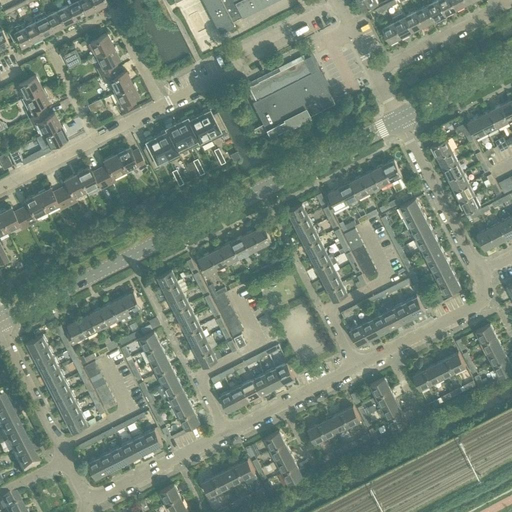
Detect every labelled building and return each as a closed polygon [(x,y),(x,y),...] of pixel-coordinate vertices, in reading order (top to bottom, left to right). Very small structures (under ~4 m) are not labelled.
[(78,0),(65,0),(68,7),(67,7),(75,22),(77,22),(80,21),(81,18),(86,16),(78,1),(79,1),(78,0)] [(81,0),(79,1),(78,1),(86,16),(96,11),(90,0),(81,0)] [(104,0),(90,0),(96,11),(107,5),(104,0)] [(202,0),(203,1),(204,0),(218,29),(217,29),(218,30),(220,33),(235,26),(232,21),(241,17),(242,17),(242,16),(273,0),(202,0)] [(357,0),(363,11),(378,3),(376,0),(357,0)] [(388,8),(397,3),(394,0),(392,0),(386,4),(388,8)] [(443,16),(447,14),(439,0),(436,0),(428,5),(436,20),(437,22),(444,19),(443,16)] [(439,0),(447,14),(458,8),(453,0),(439,0)] [(453,0),(458,8),(469,3),(467,0),(453,0)] [(16,11),(27,6),(25,2),(14,7),(16,11)] [(378,13),(388,8),(386,4),(376,9),(378,13)] [(425,25),(436,20),(428,5),(417,10),(425,25)] [(5,17),(16,11),(14,7),(3,12),(5,17)] [(67,7),(57,12),(64,27),(75,22),(67,7)] [(414,31),(425,25),(417,10),(406,16),(414,31)] [(44,11),(33,16),(36,23),(35,23),(43,38),(53,32),(46,18),(47,17),(44,11)] [(47,17),(46,18),(53,32),(64,27),(57,12),(47,17)] [(406,16),(403,12),(392,18),(394,22),(395,22),(403,37),(414,31),(406,16)] [(391,43),(403,37),(395,22),(394,22),(384,28),(391,43)] [(13,28),(8,31),(13,42),(17,40),(21,48),(32,43),(24,29),(26,28),(23,23),(18,25),(17,25),(14,27),(13,28)] [(26,28),(24,29),(32,43),(43,38),(35,23),(26,28)] [(0,29),(0,48),(9,44),(1,29),(0,29)] [(96,54),(114,45),(107,33),(90,42),(96,54)] [(116,46),(114,47),(114,45),(96,54),(91,56),(94,61),(99,59),(102,66),(98,68),(101,75),(118,67),(115,61),(120,58),(117,52),(119,51),(116,46)] [(69,68),(81,62),(75,49),(63,56),(69,68)] [(334,102),(330,95),(310,54),(249,86),(256,99),(253,101),(270,135),(334,102)] [(126,70),(121,73),(118,67),(101,75),(104,81),(109,79),(115,91),(132,82),(126,70)] [(25,97),(43,89),(36,75),(18,84),(25,97)] [(135,83),(133,84),(132,82),(115,91),(121,104),(118,106),(120,110),(135,103),(133,98),(139,95),(136,89),(137,89),(135,83)] [(25,97),(22,99),(28,110),(26,111),(30,118),(47,109),(43,103),(49,100),(46,95),(47,94),(44,88),(43,89),(25,97)] [(92,112),(104,106),(100,99),(88,105),(92,112)] [(511,99),(501,105),(509,121),(511,119),(511,99)] [(498,126),(509,121),(501,105),(490,110),(498,126)] [(212,114),(209,109),(208,108),(202,111),(203,112),(199,114),(211,140),(228,132),(217,111),(212,114)] [(55,112),(49,115),(47,109),(30,118),(33,124),(37,121),(44,134),(62,125),(55,112)] [(487,132),(498,126),(490,110),(479,116),(487,132)] [(201,146),(211,140),(199,114),(194,117),(193,115),(188,118),(187,118),(200,143),(199,143),(201,146)] [(187,118),(188,118),(187,117),(186,116),(180,119),(181,120),(176,122),(189,148),(199,143),(200,143),(187,118)] [(476,137),(487,132),(479,116),(468,122),(476,137)] [(179,153),(189,148),(176,122),(172,124),(171,123),(165,126),(166,127),(165,128),(166,129),(179,153)] [(469,141),(473,139),(465,122),(455,128),(458,133),(463,130),(469,141)] [(257,136),(267,131),(263,124),(254,129),(257,136)] [(44,134),(37,137),(43,150),(50,146),(68,137),(65,131),(66,130),(64,125),(62,126),(62,125),(44,134)] [(180,156),(179,153),(166,129),(160,132),(161,133),(156,135),(167,157),(169,161),(180,156)] [(157,162),(167,157),(156,135),(152,138),(151,136),(145,139),(146,141),(148,146),(143,148),(154,169),(160,166),(157,162)] [(439,157),(453,149),(448,138),(433,145),(439,157)] [(474,150),(478,148),(473,139),(469,141),(474,150)] [(499,150),(508,145),(506,141),(496,145),(499,150)] [(15,164),(24,160),(17,147),(9,151),(15,164)] [(137,150),(131,153),(129,147),(123,150),(122,148),(116,151),(117,153),(116,153),(125,171),(137,165),(139,170),(146,166),(137,150)] [(486,156),(495,152),(493,147),(483,152),(486,156)] [(218,148),(214,150),(217,157),(222,155),(218,148)] [(444,168),(459,160),(453,149),(439,157),(444,168)] [(480,163),(485,161),(480,151),(475,154),(480,163)] [(6,152),(0,155),(0,162),(4,169),(12,165),(6,152)] [(113,177),(125,171),(116,153),(104,159),(107,165),(99,169),(107,186),(115,182),(113,177)] [(222,155),(217,157),(221,164),(225,162),(222,155)] [(197,158),(193,161),(196,168),(201,166),(197,158)] [(395,160),(384,165),(391,181),(396,191),(403,188),(398,178),(403,175),(395,160)] [(450,179),(465,171),(459,160),(444,168),(450,179)] [(485,172),(489,170),(485,161),(480,163),(485,172)] [(380,186),(391,181),(384,165),(373,171),(380,186)] [(201,166),(196,168),(200,175),(204,173),(201,166)] [(99,169),(92,173),(89,167),(84,170),(83,168),(77,171),(78,173),(76,173),(85,191),(97,185),(100,190),(107,186),(99,169)] [(176,169),(172,171),(175,178),(180,176),(176,169)] [(370,192),(380,186),(373,171),(362,176),(370,192)] [(456,190),(470,182),(465,171),(450,179),(456,190)] [(73,197),(85,191),(76,173),(64,179),(67,185),(60,189),(68,206),(76,202),(73,197)] [(491,185),(496,183),(491,173),(487,176),(491,185)] [(180,176),(175,178),(179,185),(183,183),(180,176)] [(359,197),(370,192),(362,176),(351,182),(359,197)] [(504,193),(510,190),(504,179),(499,182),(504,193)] [(348,203),(359,197),(351,182),(340,187),(348,203)] [(461,201),(476,193),(470,182),(456,190),(461,201)] [(496,194),(501,192),(496,183),(491,185),(496,194)] [(60,189),(53,192),(50,187),(44,189),(44,188),(38,191),(38,192),(37,193),(46,211),(58,205),(61,210),(68,206),(60,189)] [(330,194),(326,196),(333,210),(337,208),(348,203),(340,187),(329,193),(330,194)] [(411,192),(401,196),(403,201),(413,196),(412,194),(411,192)] [(34,217),(46,211),(37,193),(25,199),(28,205),(20,209),(29,226),(37,222),(34,217)] [(321,193),(316,195),(321,205),(326,203),(321,193)] [(476,193),(461,201),(467,212),(482,205),(476,193)] [(511,196),(510,193),(501,198),(503,202),(511,197),(511,196)] [(407,216),(423,208),(417,197),(401,205),(407,216)] [(391,207),(400,202),(398,198),(389,203),(391,207)] [(501,198),(492,202),(494,207),(503,202),(501,198)] [(304,203),(289,210),(295,221),(309,214),(304,203)] [(382,212),(391,207),(389,203),(379,207),(382,212)] [(481,214),(490,209),(488,204),(479,209),(481,214)] [(328,206),(323,208),(328,218),(333,216),(328,206)] [(20,209),(13,213),(10,207),(5,209),(4,208),(0,210),(0,217),(6,231),(16,226),(18,231),(29,226),(20,209)] [(412,227),(428,219),(423,208),(407,216),(412,227)] [(369,218),(378,213),(376,209),(367,214),(369,218)] [(479,209),(470,214),(472,218),(481,214),(479,209)] [(309,214),(295,221),(301,232),(315,225),(309,214)] [(360,223),(369,218),(367,214),(358,218),(360,223)] [(333,216),(328,218),(333,228),(337,225),(333,216)] [(386,227),(390,225),(385,216),(381,218),(386,227)] [(511,219),(511,217),(500,222),(507,237),(511,234),(511,219)] [(418,238),(434,230),(428,219),(412,227),(418,238)] [(347,229),(357,224),(354,220),(345,225),(347,229)] [(496,243),(507,237),(500,222),(489,228),(496,243)] [(262,247),(273,241),(265,225),(254,231),(262,247)] [(315,225),(301,232),(306,244),(321,236),(315,225)] [(391,238),(396,236),(390,225),(386,227),(391,238)] [(340,241),(344,239),(339,228),(335,231),(340,241)] [(348,239),(358,234),(356,228),(345,234),(348,239)] [(489,228),(477,234),(485,249),(496,243),(489,228)] [(424,249),(440,241),(434,230),(418,238),(424,249)] [(251,252),(262,247),(254,231),(244,236),(251,252)] [(351,245),(361,239),(358,234),(348,239),(351,245)] [(240,258),(251,252),(244,236),(233,242),(240,258)] [(312,255),(326,248),(321,236),(306,244),(312,255)] [(397,249),(401,247),(396,236),(391,238),(397,249)] [(344,250),(349,248),(344,239),(340,241),(344,250)] [(353,250),(364,244),(361,239),(351,245),(353,250)] [(429,260),(445,252),(440,241),(424,249),(429,260)] [(230,263),(240,258),(233,242),(222,247),(230,263)] [(356,255),(366,250),(364,244),(353,250),(356,255)] [(219,269),(230,263),(222,247),(211,253),(219,269)] [(403,260),(407,258),(401,247),(397,249),(403,260)] [(333,252),(329,254),(326,248),(312,255),(318,266),(336,257),(333,252)] [(358,260),(369,255),(366,250),(356,255),(358,260)] [(351,264),(356,261),(350,251),(346,253),(351,264)] [(435,271),(451,263),(445,252),(429,260),(435,271)] [(208,274),(219,269),(211,253),(200,258),(208,274)] [(361,266),(372,260),(369,255),(358,260),(361,266)] [(336,257),(318,266),(323,278),(338,270),(337,269),(340,268),(337,262),(338,261),(336,257)] [(274,267),(284,262),(281,258),(272,263),(274,267)] [(408,271),(412,269),(407,258),(403,260),(408,271)] [(191,271),(196,269),(191,259),(186,261),(191,271)] [(364,271),(374,266),(372,260),(361,266),(364,271)] [(356,261),(351,264),(356,273),(360,270),(356,261)] [(441,282),(457,274),(451,263),(435,271),(441,282)] [(262,273),(271,269),(269,264),(260,269),(262,273)] [(367,277),(377,271),(374,266),(364,271),(367,277)] [(164,287),(178,280),(173,269),(159,276),(164,287)] [(253,278),(262,273),(260,269),(250,274),(253,278)] [(414,282),(418,280),(412,269),(408,271),(414,282)] [(338,270),(323,278),(329,289),(344,281),(338,270)] [(198,284),(203,282),(198,272),(193,274),(198,284)] [(362,286),(367,284),(362,274),(357,276),(362,286)] [(447,293),(462,285),(457,274),(441,282),(447,293)] [(240,284),(249,280),(247,275),(238,280),(240,284)] [(399,288),(408,283),(406,279),(397,284),(399,288)] [(170,298),(184,291),(178,280),(164,287),(170,298)] [(231,289),(240,284),(238,280),(229,285),(231,289)] [(344,281),(329,289),(335,300),(349,293),(344,281)] [(203,294),(208,291),(203,282),(198,284),(203,294)] [(430,304),(423,291),(421,292),(416,283),(412,285),(417,295),(407,300),(415,316),(426,310),(425,307),(430,304)] [(388,294),(399,288),(397,284),(386,289),(388,294)] [(218,296),(225,292),(227,291),(225,286),(216,291),(218,295),(218,296)] [(377,299),(388,294),(386,289),(375,295),(377,299)] [(132,312),(142,307),(134,291),(124,296),(132,312)] [(176,310),(190,302),(184,291),(170,298),(176,310)] [(217,303),(228,297),(225,292),(218,296),(218,295),(214,297),(217,303)] [(210,306),(214,304),(209,294),(205,297),(210,306)] [(367,304),(377,299),(375,295),(365,300),(367,304)] [(120,318),(132,312),(124,296),(112,302),(120,318)] [(220,308),(231,303),(228,297),(217,303),(220,308)] [(355,310),(367,304),(365,300),(352,306),(355,310)] [(404,321),(415,316),(407,300),(396,306),(404,321)] [(110,323),(120,318),(112,302),(102,307),(110,323)] [(181,321),(196,314),(190,302),(176,310),(181,321)] [(223,314),(234,308),(231,303),(220,308),(223,314)] [(215,316),(219,314),(214,304),(210,306),(215,316)] [(352,311),(355,310),(352,306),(341,312),(344,318),(353,313),(352,311)] [(392,327),(404,321),(396,306),(385,311),(392,327)] [(99,329),(110,323),(102,307),(91,313),(99,329)] [(225,319),(236,314),(234,308),(223,314),(225,319)] [(381,333),(392,327),(385,311),(373,317),(381,333)] [(88,334),(99,329),(91,313),(80,318),(88,334)] [(187,332),(201,325),(196,314),(181,321),(187,332)] [(228,324),(239,319),(236,314),(225,319),(228,324)] [(221,329),(226,326),(221,317),(216,319),(221,329)] [(370,338),(381,333),(373,317),(362,322),(370,338)] [(77,340),(88,334),(80,318),(69,324),(71,329),(67,331),(73,344),(78,341),(77,340)] [(231,329),(242,324),(239,319),(228,324),(231,329)] [(359,344),(370,338),(362,322),(351,328),(359,344)] [(482,342),(496,334),(490,323),(476,330),(482,342)] [(141,328),(144,333),(153,328),(151,324),(142,329),(141,328)] [(234,335),(245,330),(242,324),(231,329),(234,335)] [(62,338),(66,336),(61,325),(56,327),(62,338)] [(193,343),(207,336),(201,325),(187,332),(193,343)] [(226,338),(230,336),(226,326),(221,329),(226,338)] [(138,330),(129,335),(131,339),(140,335),(138,330)] [(146,349),(161,342),(155,331),(141,338),(146,349)] [(34,353),(50,345),(44,333),(28,342),(34,353)] [(240,347),(247,343),(242,333),(235,337),(240,347)] [(488,353),(502,346),(496,334),(482,342),(488,353)] [(122,344),(131,339),(129,335),(119,340),(122,344)] [(68,349),(72,347),(66,336),(62,338),(68,349)] [(199,354),(213,347),(207,336),(193,343),(199,354)] [(461,350),(466,348),(461,338),(456,340),(461,350)] [(233,351),(237,349),(232,340),(228,342),(233,351)] [(110,350),(118,346),(116,341),(108,345),(110,350)] [(152,360),(167,353),(161,342),(146,349),(152,360)] [(40,364),(55,356),(50,345),(34,353),(40,364)] [(108,345),(97,351),(100,355),(110,350),(108,345)] [(131,355),(126,345),(121,347),(126,357),(131,355)] [(276,345),(267,349),(269,353),(278,349),(276,345)] [(494,364),(508,357),(502,346),(488,353),(494,364)] [(73,361),(77,358),(72,347),(68,349),(73,361)] [(204,365),(218,358),(213,347),(199,354),(204,365)] [(267,349),(257,354),(259,359),(269,353),(267,349)] [(468,363),(472,361),(467,351),(463,353),(468,363)] [(454,372),(466,366),(459,352),(447,357),(454,372)] [(84,355),(80,357),(83,364),(87,362),(96,357),(94,353),(85,357),(84,355)] [(158,372),(172,364),(167,353),(152,360),(158,372)] [(252,357),(245,360),(247,365),(251,363),(259,359),(257,354),(252,357)] [(45,375),(61,367),(55,356),(40,364),(45,375)] [(443,377),(454,372),(447,357),(436,363),(443,377)] [(499,376),(511,369),(511,365),(508,357),(494,364),(499,376)] [(79,372),(83,370),(77,358),(73,361),(79,372)] [(133,370),(137,368),(132,358),(128,361),(133,370)] [(88,371),(99,366),(96,360),(85,366),(88,371)] [(245,360),(234,366),(236,370),(238,375),(246,371),(243,367),(247,365),(245,360)] [(287,361),(276,366),(284,382),(295,377),(294,375),(287,361)] [(477,370),(472,361),(468,363),(472,373),(477,370)] [(432,383),(443,377),(436,363),(424,369),(432,383)] [(163,383),(178,376),(172,364),(158,372),(163,383)] [(91,377),(101,371),(99,366),(88,371),(91,377)] [(224,371),(223,372),(225,376),(235,371),(236,370),(234,366),(224,371)] [(276,366),(265,372),(273,388),(273,387),(284,382),(276,366)] [(51,386),(67,378),(61,367),(45,375),(51,386)] [(138,380),(142,378),(137,368),(133,370),(138,380)] [(420,389),(432,383),(424,369),(413,375),(420,389)] [(85,383),(89,381),(83,370),(79,372),(85,383)] [(93,382),(104,376),(101,371),(91,377),(93,382)] [(212,377),(211,378),(214,383),(223,379),(222,377),(225,376),(223,372),(212,377)] [(265,372),(253,378),(261,394),(273,388),(265,372)] [(479,386),(484,384),(479,374),(474,376),(479,386)] [(96,387),(107,382),(104,376),(93,382),(96,387)] [(169,394),(184,387),(178,376),(163,383),(169,394)] [(376,395),(391,388),(385,377),(371,384),(376,395)] [(56,397),(72,389),(67,378),(51,386),(56,397)] [(253,378),(242,383),(250,399),(261,394),(253,378)] [(463,385),(466,389),(466,390),(476,385),(473,380),(463,385)] [(90,394),(94,392),(89,381),(85,383),(90,394)] [(144,393),(149,390),(144,381),(139,383),(144,393)] [(99,392),(109,387),(107,382),(96,387),(99,392)] [(242,383),(231,389),(239,405),(250,399),(242,383)] [(102,398),(112,392),(109,387),(99,392),(102,398)] [(175,405),(189,398),(184,387),(169,394),(175,405)] [(462,391),(460,387),(450,392),(452,396),(462,391)] [(382,406),(397,399),(391,388),(376,395),(382,406)] [(62,408),(78,400),(72,389),(56,397),(62,408)] [(231,389),(220,395),(228,411),(239,405),(231,389)] [(149,390),(144,393),(150,404),(154,401),(154,400),(149,391),(149,390)] [(356,404),(360,401),(355,391),(351,394),(356,404)] [(96,405),(100,403),(94,392),(90,394),(96,405)] [(104,403),(115,398),(112,392),(102,398),(104,403)] [(443,401),(452,396),(450,392),(441,397),(443,401)] [(107,409),(118,403),(115,398),(104,403),(107,409)] [(180,417),(195,409),(189,398),(175,405),(180,417)] [(430,408),(440,403),(437,398),(428,403),(430,408)] [(0,415),(12,410),(6,399),(0,401),(0,415)] [(388,418),(402,410),(397,399),(382,406),(388,418)] [(68,419),(84,411),(78,400),(62,408),(68,419)] [(100,414),(104,411),(100,403),(96,405),(100,414)] [(160,413),(155,403),(151,406),(156,415),(160,413)] [(349,425),(361,419),(353,405),(342,411),(349,425)] [(362,416),(367,414),(362,405),(358,407),(362,416)] [(186,428),(201,420),(195,409),(180,417),(186,428)] [(0,425),(2,429),(18,421),(12,410),(0,415),(0,425)] [(402,410),(388,418),(393,429),(408,422),(402,410)] [(73,430),(89,422),(84,411),(68,419),(73,430)] [(338,431),(349,425),(342,411),(331,416),(338,431)] [(160,413),(156,415),(160,425),(165,423),(160,413)] [(367,426),(372,424),(367,414),(362,416),(367,426)] [(127,425),(138,420),(136,416),(125,421),(127,425)] [(327,437),(338,431),(331,416),(320,422),(327,437)] [(7,440),(23,432),(18,421),(2,429),(7,440)] [(116,431),(127,425),(125,421),(114,427),(116,431)] [(316,442),(327,437),(320,422),(308,428),(316,442)] [(167,438),(172,436),(167,426),(162,428),(167,438)] [(105,437),(116,431),(114,427),(103,433),(105,437)] [(153,449),(164,443),(156,427),(145,432),(153,449)] [(374,439),(379,437),(373,427),(369,429),(374,439)] [(271,448),(286,441),(280,429),(265,437),(271,448)] [(13,451),(29,443),(23,432),(7,440),(13,451)] [(141,454),(153,449),(145,432),(133,438),(141,454)] [(94,442),(105,437),(103,433),(91,438),(94,442)] [(361,443),(370,438),(368,434),(358,439),(361,443)] [(81,449),(94,442),(91,438),(79,444),(81,449)] [(130,460),(141,454),(133,438),(122,444),(130,460)] [(348,450),(357,445),(355,440),(345,445),(348,450)] [(277,459),(291,452),(286,441),(271,448),(277,459)] [(18,462),(34,454),(29,443),(13,451),(18,462)] [(119,465),(130,460),(122,444),(111,449),(119,465)] [(251,457),(255,455),(250,445),(245,447),(251,457)] [(338,454),(348,450),(345,445),(336,450),(338,454)] [(108,471),(119,465),(111,449),(100,455),(108,471)] [(282,471),(297,463),(291,452),(277,459),(282,471)] [(325,461),(335,456),(332,452),(323,457),(325,461)] [(24,473),(40,465),(34,454),(18,462),(24,473)] [(96,477),(108,471),(100,455),(88,460),(96,477)] [(244,478),(255,472),(248,458),(236,464),(244,478)] [(257,469),(262,467),(257,458),(252,460),(257,469)] [(303,475),(297,463),(282,471),(288,482),(303,475)] [(232,484),(244,478),(236,464),(225,470),(232,484)] [(262,480),(267,477),(262,467),(257,469),(262,480)] [(221,489),(232,484),(225,470),(214,475),(221,489)] [(210,495),(221,489),(214,475),(202,481),(210,495)] [(269,493),(274,490),(268,480),(264,483),(269,493)] [(166,501),(180,494),(175,483),(160,490),(166,501)] [(255,496),(265,491),(263,487),(253,492),(255,496)] [(242,503),(252,498),(250,493),(240,499),(242,503)] [(171,511),(172,511),(186,505),(180,494),(166,501),(171,511)] [(16,495),(2,502),(6,511),(10,511),(21,506),(16,495)] [(145,510),(149,508),(144,498),(140,501),(145,510)] [(233,508),(242,503),(240,499),(231,503),(233,508)]
